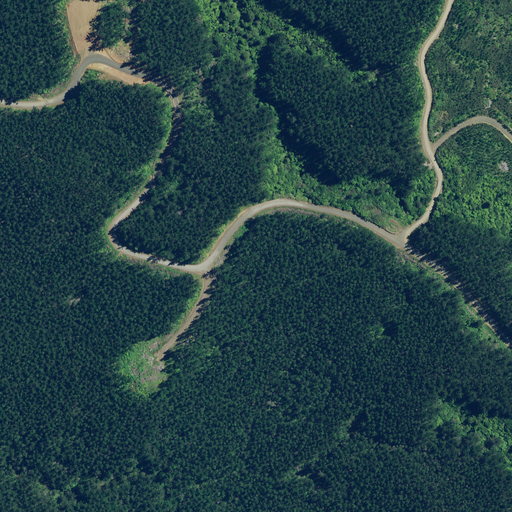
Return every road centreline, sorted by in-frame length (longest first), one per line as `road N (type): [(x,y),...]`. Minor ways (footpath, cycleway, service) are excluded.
road 1 (unclassified): [(0,99),(60,99),(89,59),(125,61),(168,88),(177,118),(161,166),(116,223),(117,243),(127,251),(191,268),(257,208),(334,211),(449,276),(511,344)]
road 2 (track): [(451,0),(419,61),(437,194),(397,242)]
